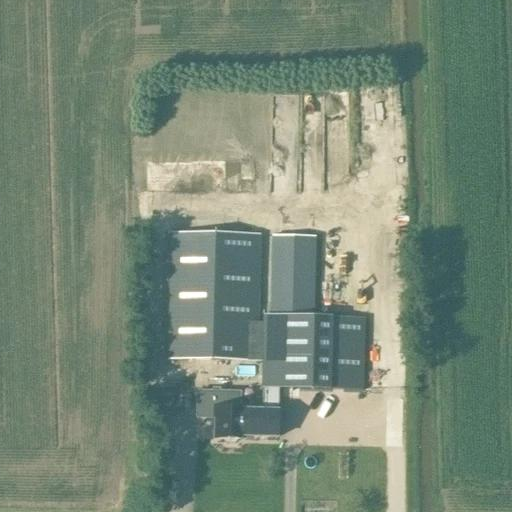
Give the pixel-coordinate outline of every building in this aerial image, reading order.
[(397,212),(398,241),(407,241),(406,212),(397,212)] [(168,360),(257,364),(260,236),(170,234),(168,360)] [(272,236),(269,316),(264,316),(262,389),(262,390),(280,390),(332,391),(363,392),(364,319),(334,318),(314,317),(316,238),(272,236)] [(214,440),(223,440),(227,443),(234,444),(238,441),(241,441),(241,438),(242,411),(242,408),(215,407),(214,440)] [(278,439),(278,412),(261,411),(255,411),(252,407),(247,407),(243,411),(242,411),(241,438),(278,439)]
